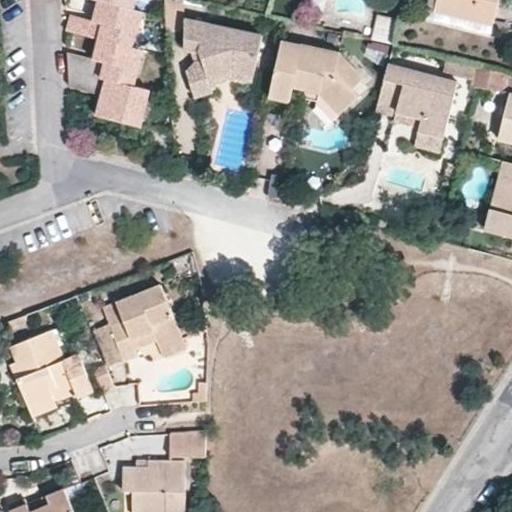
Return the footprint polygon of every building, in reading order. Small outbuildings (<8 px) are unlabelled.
[(97,0),(100,1),(134,9),(136,0),(97,0)] [(439,0),(439,2),(456,6),(454,14),(495,24),(500,0),(439,0)] [(67,32),(100,39),(134,49),(142,12),(134,9),(100,1),(95,21),(70,15),(67,32)] [(439,2),(437,10),(454,14),(456,6),(439,2)] [(377,16),(372,41),(395,46),(400,21),(377,16)] [(213,88),(211,81),(242,74),(256,76),(266,37),(202,24),(187,20),(188,50),(202,53),(204,63),(198,63),(189,73),(197,100),(214,95),(213,88)] [(143,51),(134,49),(100,39),(94,59),(68,52),(68,70),(134,86),(143,51)] [(295,96),(297,89),(325,97),(341,114),(359,99),(354,92),(365,81),(340,54),(307,47),(305,48),(285,43),(271,98),(292,104),(295,96)] [(447,138),(461,82),(390,66),(377,113),(397,117),(399,110),(418,115),(420,109),(428,111),(423,132),(447,138)] [(506,72),(485,67),(481,87),(503,91),(506,72)] [(150,90),(134,86),(68,70),(69,86),(102,95),(97,115),(141,127),(150,90)] [(211,81),(213,88),(240,81),(254,85),(256,76),(242,74),(211,81)] [(295,96),(319,102),(334,120),(341,114),(325,97),(297,89),(295,96)] [(501,139),(511,142),(511,93),(511,94),(501,139)] [(420,109),(418,115),(399,110),(397,117),(396,125),(423,132),(428,111),(420,109)] [(423,132),(419,147),(442,152),(447,138),(423,132)] [(511,162),(509,162),(491,231),(511,236),(511,162)] [(445,179),(455,182),(460,166),(449,164),(445,179)] [(140,356),(134,341),(155,332),(161,347),(164,352),(185,342),(163,286),(120,303),(125,319),(111,324),(124,362),(140,356)] [(52,399),(50,390),(70,383),(78,399),(94,393),(80,357),(65,362),(51,332),(13,346),(19,362),(13,365),(28,407),(52,399)] [(164,352),(166,358),(188,349),(185,342),(164,352)] [(28,407),(31,415),(55,406),(52,399),(28,407)] [(171,436),(171,457),(206,457),(205,432),(171,436)] [(131,511),(184,511),(185,463),(148,462),(147,469),(135,468),(124,468),(123,492),(132,492),(131,511)] [(71,511),(63,492),(41,501),(43,508),(34,511),(28,511),(27,506),(25,502),(8,509),(9,511),(71,511)] [(27,506),(28,511),(34,511),(43,508),(41,501),(27,506)]
